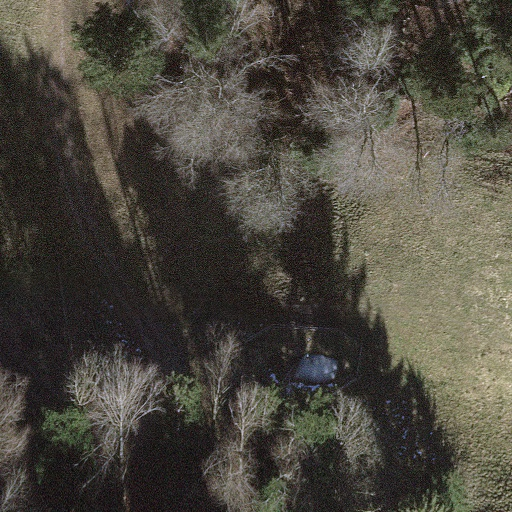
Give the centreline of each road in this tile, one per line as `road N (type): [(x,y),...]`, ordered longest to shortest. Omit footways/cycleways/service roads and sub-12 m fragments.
road 1 (track): [(0,345),(33,382),(105,424),(144,428),(170,399),(157,342),(92,238),(70,175),(59,108),(59,0)]
road 2 (track): [(511,374),(303,315),(157,342)]
